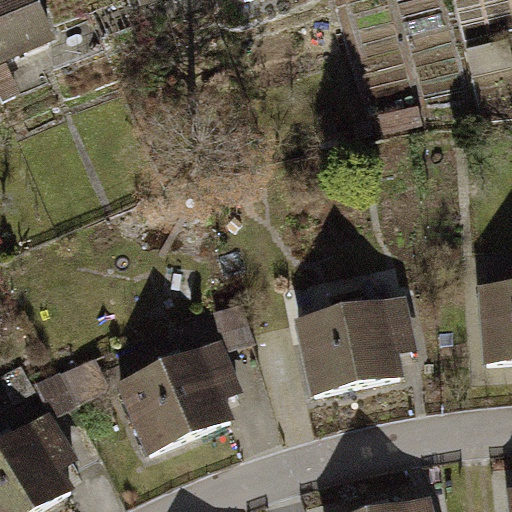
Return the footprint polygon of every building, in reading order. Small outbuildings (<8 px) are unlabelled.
[(33,0),(0,0),(0,67),(53,46),(33,0)] [(135,0),(139,12),(173,0),(243,0),(244,0),(245,0),(135,0)] [(511,286),(478,289),(484,367),(511,365),(511,286)] [(294,321),(310,399),(404,380),(400,357),(418,353),(407,298),(294,321)] [(120,385),(151,459),(238,422),(230,401),(247,394),(225,341),(120,385)] [(0,445),(0,511),(42,511),(79,490),(67,471),(82,462),(53,414),(0,445)] [(438,511),(435,497),(377,511),(438,511)]
